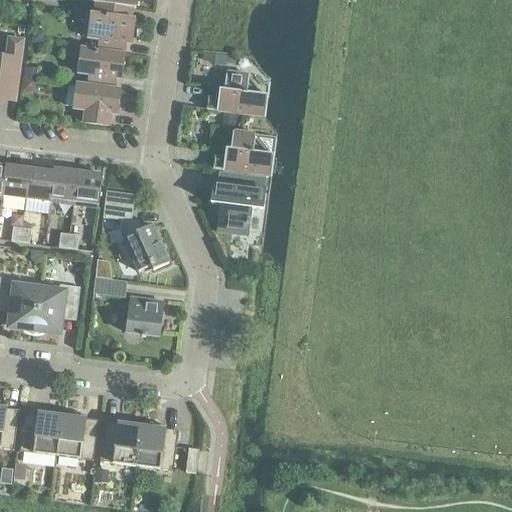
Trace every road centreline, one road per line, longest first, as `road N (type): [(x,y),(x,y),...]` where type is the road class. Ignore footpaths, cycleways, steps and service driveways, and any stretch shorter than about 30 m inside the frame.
road 1 (residential): [(193,382),(207,272),(157,163)]
road 2 (residential): [(193,382),(172,389),(0,366)]
road 3 (residential): [(157,163),(177,0)]
road 4 (residential): [(157,163),(0,141)]
